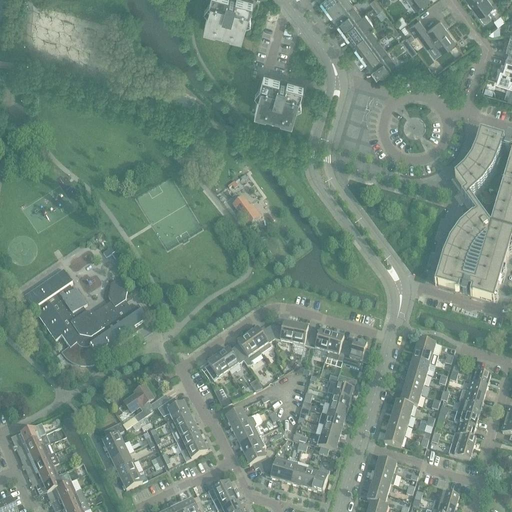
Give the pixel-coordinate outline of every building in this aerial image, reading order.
[(250,14),(253,2),(246,0),(210,0),(209,3),(211,3),(204,26),(242,37),(249,14),(250,14)] [(329,11),(335,18),(353,5),(349,0),(335,0),(325,8),(328,12),(329,11)] [(368,3),(372,9),(376,6),(372,0),(368,3)] [(407,0),(415,10),(428,0),(407,0)] [(473,8),(479,16),(484,23),(486,23),(491,19),(491,18),(486,11),(492,7),(487,0),(467,0),(468,1),(468,4),(470,7),(473,8)] [(339,26),(342,31),(362,17),(353,5),(335,18),(340,25),(339,26)] [(380,11),(376,6),(372,9),(376,14),(380,11)] [(352,42),(370,28),(373,26),(364,14),(362,17),(342,31),(346,35),(346,34),(352,42)] [(440,22),(427,32),(419,21),(408,28),(414,37),(418,34),(427,47),(434,42),(441,52),(455,42),(440,22)] [(356,49),(359,54),(379,40),(370,28),(352,42),(357,49),(356,49)] [(399,33),(395,28),(390,31),(394,36),(399,33)] [(406,38),(402,41),(406,47),(410,44),(406,38)] [(364,58),(369,65),(387,51),(379,40),(359,54),(363,58),(364,58)] [(396,63),(387,51),(369,65),(374,72),(373,73),(377,78),(396,63)] [(496,82),(511,86),(511,61),(506,59),(503,69),(500,68),(496,82)] [(301,98),(304,86),(263,75),(260,87),(261,87),(255,110),(293,121),(299,98),(301,98)] [(475,214),(460,228),(450,242),(443,258),(435,286),(496,304),(497,304),(499,297),(497,296),(501,283),(503,283),(507,269),(505,269),(509,255),(511,256),(511,252),(511,142),(480,133),(478,141),(474,153),(471,159),(468,164),(460,173),(455,177),(466,192),(462,195),(475,214)] [(233,206),(248,227),(252,224),(261,217),(252,205),(250,206),(247,202),(244,205),(241,201),(233,206)] [(268,219),(266,220),(269,224),(271,223),(271,224),(276,221),(271,215),(267,218),(268,219)] [(248,227),(245,229),(248,232),(248,233),(253,229),(255,228),(252,224),(248,227)] [(122,261),(116,252),(113,247),(103,254),(106,259),(112,255),(118,264),(122,261)] [(63,271),(25,297),(34,311),(37,309),(40,314),(37,316),(54,340),(55,342),(57,340),(62,337),(64,340),(70,351),(63,355),(64,356),(66,359),(68,360),(69,362),(71,363),(74,364),(76,365),(79,366),(82,367),(84,367),(87,367),(89,366),(93,366),(95,365),(98,364),(100,363),(95,355),(108,347),(112,351),(128,340),(138,334),(134,329),(147,320),(138,307),(131,311),(125,302),(128,289),(121,279),(111,286),(108,299),(111,303),(94,315),(87,314),(83,309),(87,306),(76,289),(73,292),(70,287),(73,285),(63,271)] [(283,329),(272,326),(275,341),(292,345),(296,326),(284,323),(283,329)] [(248,336),(259,352),(261,356),(271,349),(269,345),(275,341),(272,326),(261,334),(258,329),(248,336)] [(308,329),(296,326),(292,345),(304,347),(310,349),(314,336),(307,334),(308,329)] [(319,337),(314,336),(310,349),(327,354),(332,335),(320,332),(319,337)] [(344,339),(332,335),(327,354),(326,359),(338,363),(340,358),(344,359),(348,346),(343,344),(344,340),(344,339)] [(258,353),(259,352),(248,336),(237,344),(240,348),(236,351),(244,363),(244,362),(247,367),(251,367),(253,366),(252,364),(261,357),(258,353)] [(419,340),(416,351),(433,356),(438,357),(441,347),(419,340)] [(353,347),(348,346),(344,359),(362,364),(365,352),(367,345),(355,342),(353,347)] [(228,350),(218,357),(229,373),(244,363),(236,351),(231,354),(228,350)] [(416,351),(413,361),(430,367),(433,356),(416,351)] [(365,352),(362,364),(367,366),(371,354),(365,352)] [(64,368),(67,365),(61,356),(57,358),(64,368)] [(214,383),(229,373),(218,357),(208,364),(211,369),(206,372),(214,383)] [(413,361),(410,372),(427,377),(430,367),(413,361)] [(410,372),(407,382),(424,387),(427,377),(410,372)] [(474,372),(470,383),(488,388),(491,377),(474,372)] [(339,377),(337,385),(345,388),(343,383),(339,377)] [(257,381),(251,384),(257,393),(262,389),(257,381)] [(407,382),(404,393),(421,398),(424,387),(407,382)] [(470,383),(467,393),(485,398),(488,388),(470,383)] [(331,384),(328,394),(334,396),(351,401),(354,390),(345,388),(337,385),(337,386),(331,384)] [(146,419),(158,411),(170,402),(166,397),(151,407),(149,404),(154,400),(144,386),(136,391),(137,393),(124,403),(132,414),(140,409),(143,413),(135,419),(139,424),(143,421),(146,419)] [(460,402),(464,403),(482,409),(485,398),(467,393),(463,392),(460,402)] [(418,409),(421,398),(404,393),(400,403),(414,407),(414,408),(418,409)] [(327,405),(331,406),(348,411),(351,401),(334,396),(328,394),(327,399),(329,399),(327,405)] [(175,399),(170,402),(158,411),(163,419),(170,416),(173,422),(189,414),(184,404),(178,407),(175,399)] [(223,410),(232,405),(229,399),(220,403),(223,410)] [(440,403),(434,401),(431,409),(438,411),(440,403)] [(397,402),(393,413),(411,418),(414,408),(414,407),(400,403),(397,402)] [(460,402),(457,413),(479,419),(482,409),(464,403),(460,402)] [(325,405),(322,415),(345,422),(348,411),(331,406),(327,405),(325,405)] [(226,418),(231,428),(247,421),(242,411),(226,418)] [(393,413),(390,423),(408,428),(411,418),(393,413)] [(454,423),(458,424),(475,429),(479,419),(457,413),(454,423)] [(173,422),(177,432),(194,424),(189,414),(173,422)] [(322,415),(319,425),(342,432),(345,422),(322,415)] [(231,428),(235,438),(256,428),(256,426),(253,419),(251,419),(247,421),(231,428)] [(143,421),(139,424),(132,429),(135,432),(141,429),(146,427),(143,421)] [(511,423),(506,422),(502,434),(511,436),(511,423)] [(390,423),(387,434),(405,439),(408,428),(390,423)] [(198,433),(194,424),(177,432),(172,434),(177,444),(198,433)] [(458,424),(455,435),(473,439),(475,429),(458,424)] [(121,425),(116,428),(110,430),(111,432),(106,434),(109,440),(103,443),(108,454),(124,446),(119,436),(124,433),(121,425)] [(322,437),(321,437),(339,443),(342,432),(319,425),(316,436),(322,437)] [(25,445),(40,439),(45,436),(41,426),(20,435),(25,445)] [(235,438),(240,448),(261,438),(256,428),(235,438)] [(203,443),(198,433),(177,444),(182,453),(194,447),(203,443)] [(401,449),(405,439),(387,434),(384,444),(401,449)] [(476,440),(473,439),(455,435),(452,445),(473,451),(476,440)] [(45,436),(40,439),(25,445),(29,455),(44,448),(50,446),(45,436)] [(336,453),(339,443),(321,437),(318,448),(336,453)] [(266,448),(261,438),(240,448),(245,458),(261,450),(266,448)] [(129,443),(124,446),(108,454),(112,463),(128,455),(134,453),(129,443)] [(208,453),(203,443),(194,447),(182,453),(186,463),(191,460),(192,461),(208,453)] [(470,462),(473,451),(452,445),(449,456),(470,462)] [(49,458),(44,448),(29,455),(33,465),(49,458)] [(259,470),(261,474),(270,463),(268,458),(266,459),(261,450),(245,458),(250,468),(253,466),(256,471),(259,470)] [(112,463),(117,473),(133,465),(128,455),(112,463)] [(54,456),(49,458),(33,465),(38,475),(53,468),(59,465),(54,456)] [(275,465),(270,463),(261,474),(272,477),(271,480),(281,483),(288,462),(277,459),(275,465)] [(380,460),(376,471),(394,476),(397,465),(380,460)] [(298,465),(288,462),(281,483),(292,486),(298,465)] [(117,473),(121,482),(138,474),(133,465),(117,473)] [(309,468),(298,465),(292,486),(302,489),(307,472),(309,468)] [(159,476),(167,472),(165,467),(157,471),(159,476)] [(38,475),(42,485),(58,478),(53,468),(38,475)] [(319,470),(318,475),(313,492),(323,495),(330,473),(319,470)] [(376,471),(373,481),(390,486),(394,476),(376,471)] [(318,475),(307,472),(302,489),(313,492),(318,475)] [(143,485),(138,474),(121,482),(126,493),(143,485)] [(47,495),(55,492),(55,491),(68,486),(67,485),(63,476),(58,478),(42,485),(47,495)] [(76,481),(67,485),(68,486),(55,491),(55,492),(60,501),(81,492),(76,481)] [(373,481),(370,492),(387,497),(390,486),(373,481)] [(213,504),(218,501),(234,493),(229,483),(208,493),(213,504)] [(60,501),(64,511),(86,501),(81,492),(60,501)] [(367,502),(371,503),(384,507),(385,507),(387,497),(370,492),(367,502)] [(218,501),(222,511),(238,503),(234,493),(218,501)] [(442,493),(439,504),(456,509),(459,498),(442,493)] [(15,511),(10,500),(0,504),(3,511),(15,511)] [(64,511),(88,511),(90,511),(86,501),(64,511)] [(196,511),(191,501),(182,506),(184,511),(196,511)] [(220,511),(242,511),(238,503),(222,511),(223,511),(220,511)] [(387,511),(388,508),(385,507),(384,507),(371,503),(368,511),(387,511)]
